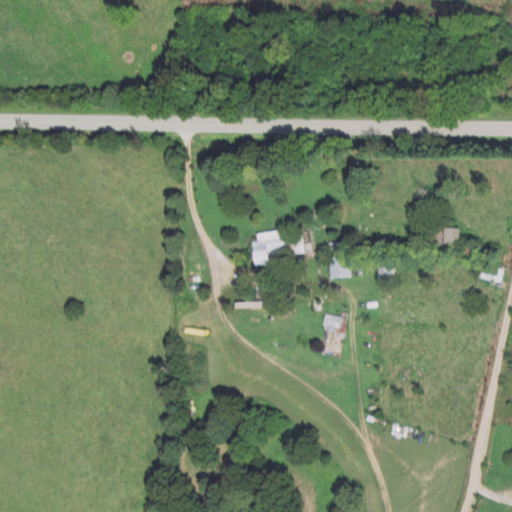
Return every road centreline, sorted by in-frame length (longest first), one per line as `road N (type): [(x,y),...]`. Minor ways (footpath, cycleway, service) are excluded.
road 1 (residential): [(511,122),(0,115)]
road 2 (residential): [(511,254),(453,511)]
